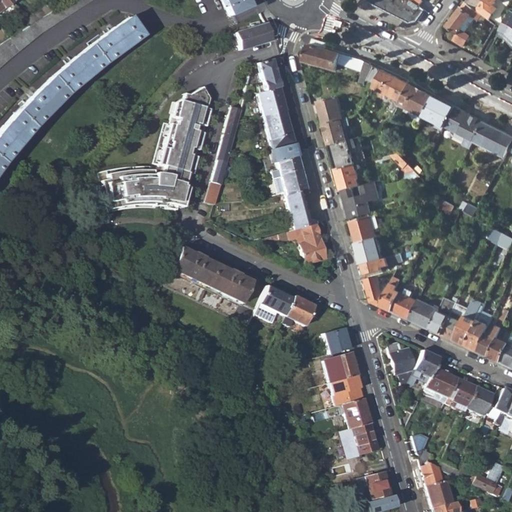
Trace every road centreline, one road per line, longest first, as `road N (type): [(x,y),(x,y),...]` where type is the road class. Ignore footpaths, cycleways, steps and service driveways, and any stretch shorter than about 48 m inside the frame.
road 1 (residential): [(354,306),(283,47)]
road 2 (residential): [(283,47),(232,58),(188,226)]
road 3 (residential): [(410,511),(354,306)]
road 4 (residential): [(188,226),(354,306)]
road 5 (residential): [(511,379),(354,306)]
